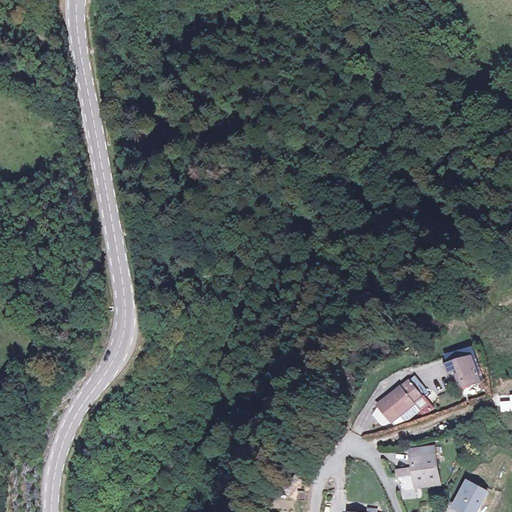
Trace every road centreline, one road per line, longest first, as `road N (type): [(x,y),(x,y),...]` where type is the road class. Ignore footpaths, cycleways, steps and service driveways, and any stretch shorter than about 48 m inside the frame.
road 1 (secondary): [(77,0),(79,52),(128,321),(124,342),(60,451),(51,511)]
road 2 (track): [(355,449),(511,388)]
